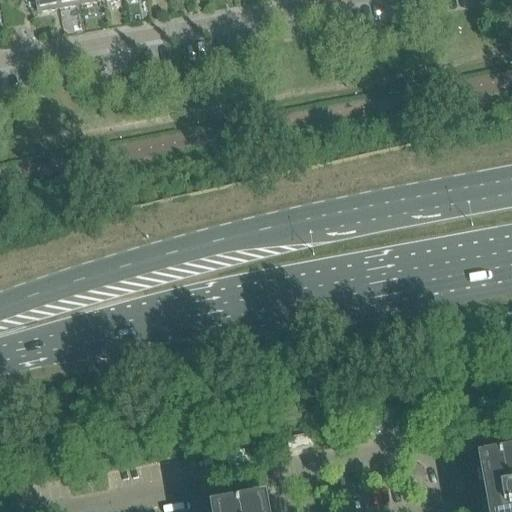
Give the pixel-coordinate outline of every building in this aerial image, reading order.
[(35,0),(38,15),(60,11),(58,0),(35,0)] [(79,0),(58,0),(60,11),(81,7),(79,0)] [(307,439),(284,443),(286,455),(310,451),(307,439)] [(511,511),(511,465),(486,470),(493,511),(511,511)] [(99,483),(96,466),(81,469),(84,486),(99,483)]
